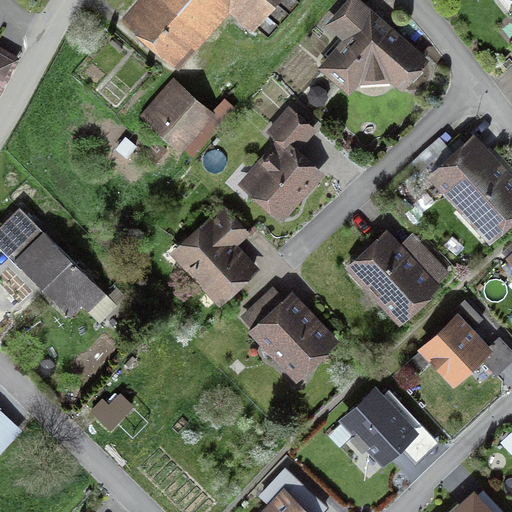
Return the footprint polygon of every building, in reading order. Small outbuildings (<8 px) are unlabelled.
[(148,0),(130,20),(170,55),(219,0),(221,0),(249,24),(270,0),(148,0)] [(386,72),(400,84),(420,62),(350,0),(330,23),(349,39),(324,67),(347,87),(359,74),(386,72)] [(0,87),(14,64),(0,55),(0,87)] [(173,87),(146,118),(180,148),(207,117),(173,87)] [(295,197),(297,195),(315,174),(291,152),(311,130),(288,110),(268,132),(279,142),(254,171),(263,179),(253,190),(280,214),(293,200),(295,200),(295,197)] [(493,232),(511,214),(511,185),(485,157),(470,172),(455,157),(433,178),(448,193),(453,188),(493,232)] [(42,233),(17,208),(0,225),(0,240),(13,254),(10,257),(14,261),(12,262),(67,315),(95,287),(42,233)] [(189,269),(218,301),(252,270),(230,247),(245,233),(224,211),(210,225),(207,222),(180,248),(195,264),(189,269)] [(350,269),(396,319),(431,286),(385,237),(350,269)] [(257,331),(256,332),(294,373),(328,342),(290,301),(284,306),(271,291),(243,317),(257,331)] [(452,382),(486,351),(455,317),(421,348),(452,382)] [(388,473),(420,439),(370,392),(338,427),(388,473)] [(111,431),(136,409),(122,395),(98,417),(111,431)] [(0,456),(21,433),(0,413),(0,456)] [(501,443),(511,454),(511,434),(511,433),(501,443)] [(495,511),(482,497),(465,511),(495,511)]
